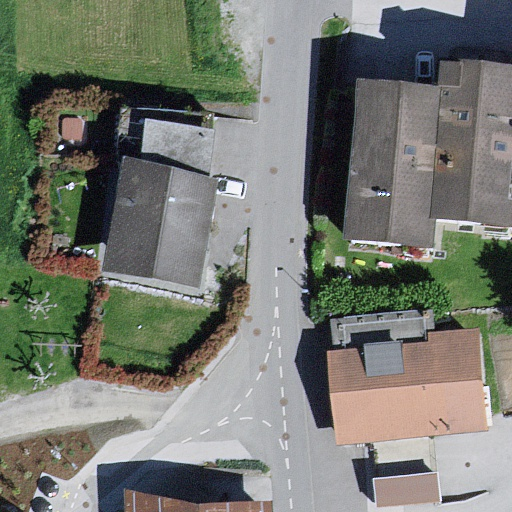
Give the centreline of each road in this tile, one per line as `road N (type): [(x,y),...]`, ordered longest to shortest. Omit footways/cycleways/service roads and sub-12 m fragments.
road 1 (residential): [(282,397),(280,177),(293,0)]
road 2 (residential): [(99,511),(157,450),(197,426),(282,397)]
